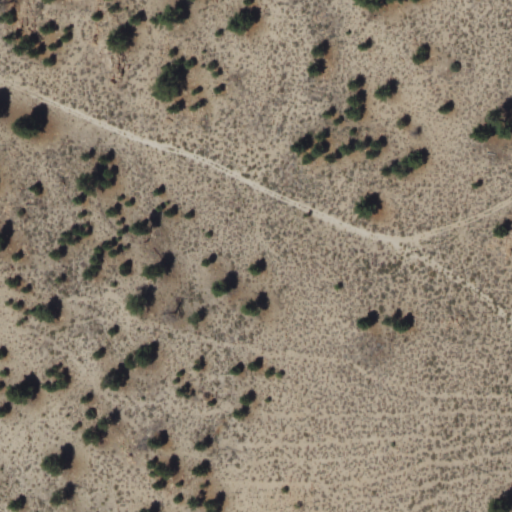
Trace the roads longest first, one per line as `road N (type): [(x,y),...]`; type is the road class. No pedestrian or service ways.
road 1 (track): [(0,80),(392,243),(511,325)]
road 2 (track): [(511,196),(466,223),(392,243)]
